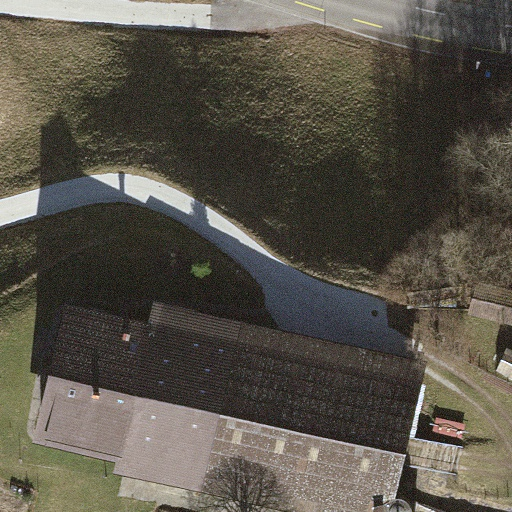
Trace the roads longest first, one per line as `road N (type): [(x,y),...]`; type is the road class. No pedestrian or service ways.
road 1 (track): [(511,437),(459,383),(325,310)]
road 2 (tertiary): [(511,28),(382,0)]
